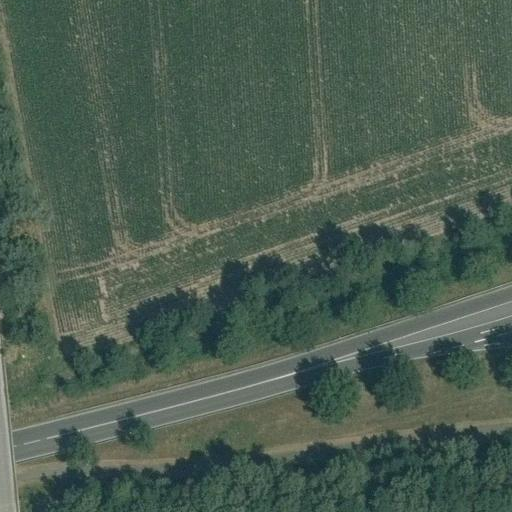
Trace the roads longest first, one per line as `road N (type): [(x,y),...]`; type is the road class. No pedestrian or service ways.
road 1 (primary): [(486,325),(0,453)]
road 2 (unclassified): [(12,507),(0,375)]
